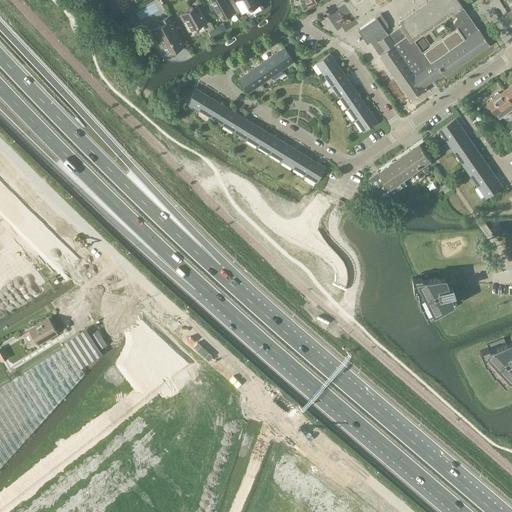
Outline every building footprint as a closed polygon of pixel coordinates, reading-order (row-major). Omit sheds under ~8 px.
[(233,14),(239,10),(233,0),(225,0),(224,0),(211,0),(214,4),(212,5),(216,13),(218,12),(222,20),(233,14)] [(245,0),(251,9),(262,3),(260,0),(245,0)] [(385,30),(387,26),(387,23),(381,13),(376,16),(358,29),(367,43),(371,40),(380,53),(411,98),(426,87),(424,85),(426,84),(432,80),(443,72),(445,74),(489,44),(478,28),(474,31),(458,8),(463,5),(459,0),(425,0),(399,19),(402,23),(399,25),(399,26),(399,27),(391,32),(388,34),(385,30)] [(192,30),(207,21),(197,4),(180,14),(184,22),(186,20),(192,30)] [(186,45),(176,28),(171,31),(166,22),(152,30),(162,47),(163,46),(168,55),(186,45)] [(272,55),(282,69),(294,61),(284,47),(272,55)] [(316,63),(324,74),(338,65),(330,53),(316,63)] [(261,63),(271,77),(282,69),(272,55),(261,63)] [(250,71),(260,85),(271,77),(261,63),(250,71)] [(346,76),(338,65),(324,74),(332,86),(346,76)] [(248,93),(260,85),(250,71),(238,79),(248,93)] [(354,87),(346,76),(332,86),(340,97),(354,87)] [(362,99),(354,87),(340,97),(348,108),(362,99)] [(187,103),(199,110),(208,95),(196,88),(187,103)] [(494,98),(488,102),(500,119),(511,110),(511,98),(506,89),(499,94),(496,96),(494,97),(494,98)] [(220,103),(208,95),(199,110),(211,117),(220,103)] [(370,110),(362,99),(348,108),(356,120),(370,110)] [(232,110),(220,103),(211,117),(223,124),(232,110)] [(243,117),(232,110),(223,124),(234,132),(243,117)] [(378,121),(370,110),(356,120),(364,131),(378,121)] [(255,124),(243,117),(234,132),(246,139),(255,124)] [(440,130),(448,141),(465,130),(457,118),(440,130)] [(246,139),(258,146),(267,131),(255,124),(246,139)] [(473,141),(465,130),(448,141),(456,153),(473,141)] [(279,139),(267,131),(258,146),(270,153),(279,139)] [(270,153),(282,160),(291,146),(279,139),(270,153)] [(456,153),(464,164),(480,152),(473,141),(456,153)] [(370,178),(385,199),(403,186),(400,182),(433,160),(421,143),(370,178)] [(302,153),(291,146),(282,160),(293,168),(302,153)] [(488,164),(480,152),(464,164),(471,176),(488,164)] [(293,168),(305,175),(314,160),(302,153),(293,168)] [(326,167),(314,160),(305,175),(317,182),(326,167)] [(488,164),(471,176),(479,187),(496,175),(488,164)] [(504,187),(496,175),(479,187),(487,199),(504,187)] [(421,278),(418,279),(412,279),(411,279),(413,294),(414,294),(414,293),(415,293),(419,308),(420,307),(420,306),(427,319),(428,319),(427,318),(437,313),(436,312),(435,309),(438,307),(439,310),(452,303),(448,294),(453,292),(451,286),(446,288),(445,288),(445,285),(444,281),(440,282),(440,280),(439,278),(425,280),(425,281),(426,281),(426,283),(422,283),(421,279),(421,278)] [(29,330),(37,343),(57,332),(49,318),(29,330)] [(102,353),(99,349),(90,335),(85,328),(64,342),(66,345),(80,367),(102,353)] [(97,330),(90,335),(99,349),(106,344),(97,330)] [(488,348),(488,349),(480,352),(480,351),(479,351),(485,366),(486,366),(485,365),(486,364),(494,377),(495,377),(494,376),(495,375),(505,386),(505,385),(511,378),(511,377),(509,375),(511,372),(511,346),(511,345),(510,346),(507,347),(506,344),(493,349),(493,350),(494,351),(490,353),(488,349),(489,349),(488,348)] [(0,386),(0,467),(84,374),(80,367),(66,345),(0,386)] [(8,357),(2,346),(0,347),(0,360),(1,362),(8,357)]
